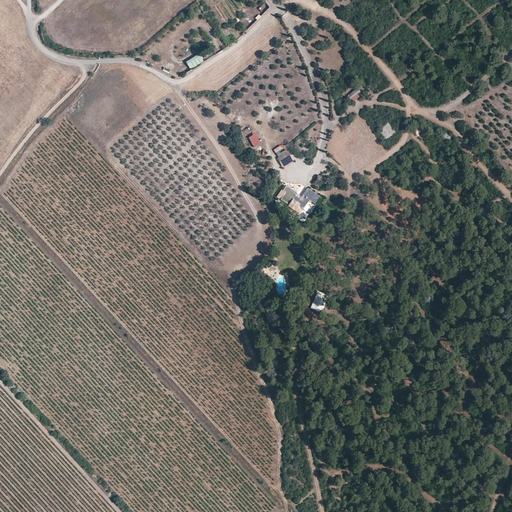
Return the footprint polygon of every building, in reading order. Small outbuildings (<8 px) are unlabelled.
[(246,31),(250,27),(245,22),(241,27),(246,31)] [(190,69),(204,62),(200,54),(186,61),(190,69)] [(353,103),(359,98),(356,95),(361,92),(358,88),(348,95),(353,103)] [(256,133),(249,137),(254,148),(261,144),(256,133)] [(293,161),(286,150),(280,153),(282,154),(277,158),(283,167),(293,161)] [(314,203),(319,196),(308,188),(302,197),(299,195),(286,186),(283,190),(282,189),(276,197),(280,200),(281,199),(289,205),(288,206),(300,213),(309,199),(314,203)] [(277,268),(274,263),(267,269),(267,268),(263,271),(268,275),(270,273),(269,272),(272,269),(274,271),(277,268)]
